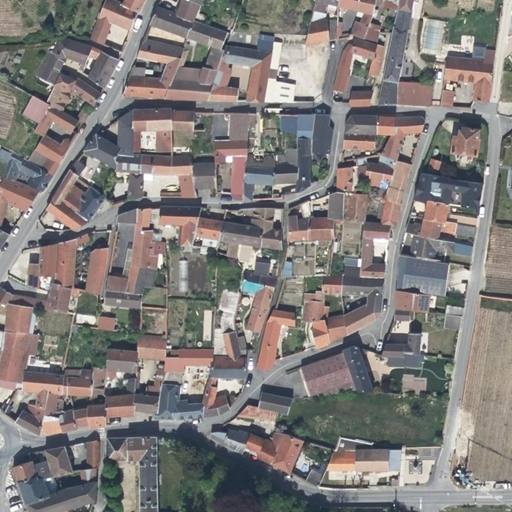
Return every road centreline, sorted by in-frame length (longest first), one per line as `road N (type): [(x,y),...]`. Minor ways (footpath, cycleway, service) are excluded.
road 1 (residential): [(180,429),(226,415),(285,364),(387,323),(398,231),(433,110)]
road 2 (residential): [(340,108),(328,181),(288,201),(144,202),(69,234),(18,239)]
road 3 (residential): [(492,120),(433,497)]
road 4 (tertiary): [(433,497),(310,491),(180,429)]
road 5 (residential): [(107,100),(340,108)]
road 6 (tertiary): [(107,100),(18,239)]
road 7 (residential): [(509,0),(492,120)]
